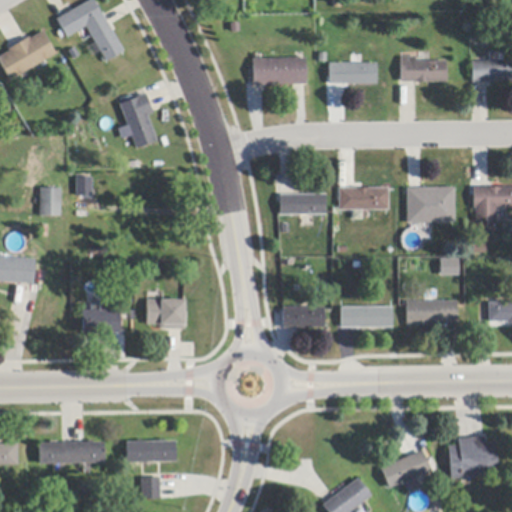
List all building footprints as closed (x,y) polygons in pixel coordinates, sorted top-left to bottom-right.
[(103,17),(108,26),(123,52),(105,62),(90,36),(85,27),(77,32),(67,38),(64,34),(59,37),(54,28),(59,25),(56,20),(58,20),(67,14),(92,0),(101,15),(102,15),(103,17)] [(55,54),(11,81),(0,63),(0,57),(10,51),(9,50),(12,48),(25,40),(29,38),(30,40),(42,32),(55,54)] [(415,62),(429,62),(445,62),(445,83),(429,83),(414,83),(399,83),(399,58),(402,58),(415,58),(415,62)] [(303,85),(296,85),(262,86),(252,86),(252,84),(252,60),(305,59),(305,85),(303,85)] [(511,83),(486,84),(471,84),(471,63),(487,62),(511,62),(511,83)] [(343,85),(328,85),(328,65),(375,65),(375,85),(343,85)] [(146,97),(151,110),(153,114),(146,117),(156,142),(136,149),(131,136),(127,127),(119,106),(137,99),(137,98),(145,94),(146,97)] [(74,195),(90,195),(90,176),(73,177),(74,195)] [(511,208),(504,208),(495,208),(495,219),(495,229),(475,230),(475,209),(473,209),(473,188),(487,188),(511,188),(511,208)] [(387,211),(338,211),(338,189),(340,189),(353,189),(387,189),(387,211)] [(429,224),(427,224),(426,212),(426,211),(406,211),(406,189),(408,189),(420,189),(453,189),(454,224),(429,224)] [(60,190),(60,217),(39,216),(40,190),(60,190)] [(313,216),(300,216),(279,216),(279,199),(279,196),(294,196),(325,195),(325,216),(313,216)] [(472,241),(484,241),(484,254),(472,254),(472,241)] [(33,269),(32,285),(15,284),(0,283),(0,258),(34,261),(33,269)] [(438,275),(457,274),(456,258),(438,258),(438,275)] [(181,330),(169,330),(160,330),(160,326),(159,326),(146,325),(146,301),(184,301),(184,324),(185,324),(184,330),(181,330)] [(454,323),(442,323),(437,323),(437,326),(406,326),(406,303),(456,302),(456,323),(454,323)] [(488,318),(488,309),(488,304),(511,303),(511,325),(507,326),(506,323),(488,323),(488,318)] [(119,334),(82,335),(81,311),(90,311),(90,306),(99,306),(99,311),(118,311),(119,334)] [(293,329),(283,329),(283,311),(283,309),(324,308),(324,329),(293,329)] [(350,329),(341,329),(341,309),(392,308),(392,329),(350,329)] [(497,476),(450,480),(447,448),(458,447),(458,440),(483,438),(484,444),(494,443),(497,476)] [(125,443),(175,442),(175,463),(126,464),(125,443)] [(103,464),(37,465),(37,445),(62,444),(83,444),(103,443),(103,464)] [(0,445),(16,445),(17,465),(0,465),(0,445)] [(425,463),(429,472),(429,473),(414,479),(389,490),(380,470),(408,458),(421,452),(425,463)] [(160,500),(141,501),(141,479),(158,479),(159,479),(160,500)] [(371,497),(351,511),(326,511),(322,506),(324,505),(333,498),(358,479),(371,497)]
